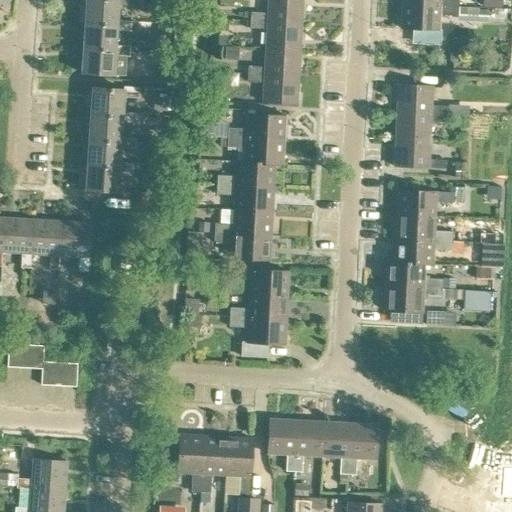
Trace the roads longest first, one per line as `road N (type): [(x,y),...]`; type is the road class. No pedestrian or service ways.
road 1 (residential): [(337,386),(352,0)]
road 2 (residential): [(114,425),(119,385),(138,376),(337,386)]
road 3 (residential): [(337,386),(426,426),(422,511)]
road 4 (residential): [(10,179),(21,49)]
